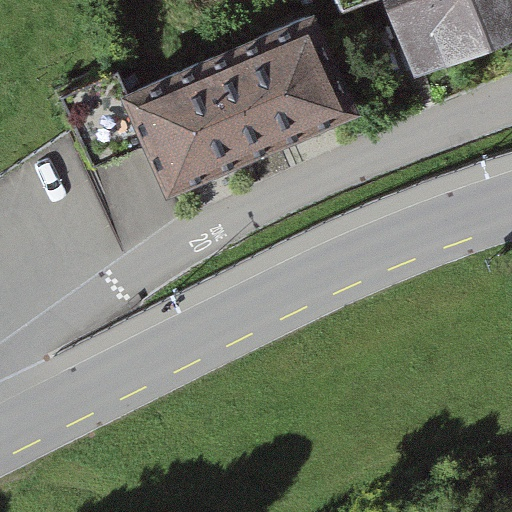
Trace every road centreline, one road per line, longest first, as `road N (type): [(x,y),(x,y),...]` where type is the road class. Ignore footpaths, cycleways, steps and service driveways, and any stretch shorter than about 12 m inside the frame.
road 1 (residential): [(0,370),(29,341),(154,259),(278,191),(511,90)]
road 2 (secondary): [(511,201),(342,258),(0,433)]
